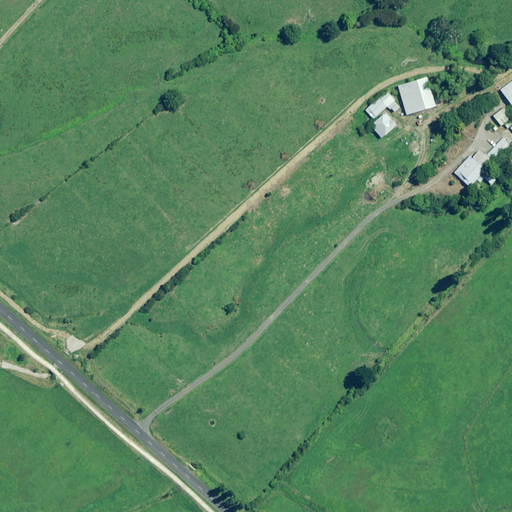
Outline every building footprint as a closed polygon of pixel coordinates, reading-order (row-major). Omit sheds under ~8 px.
[(435,106),(427,78),(397,86),(405,115),(435,106)] [(511,80),(500,90),(511,106),(511,80)] [(400,107),(386,91),(365,110),(372,119),(387,106),(393,112),(400,107)] [(500,110),(488,119),(495,129),(508,120),(500,110)] [(396,125),(385,113),(373,123),(375,126),(372,128),(381,138),(396,125)] [(509,145),(502,138),(485,156),(479,150),(471,158),(469,156),(454,172),(469,187),(476,179),(479,182),(488,173),(485,171),(509,145)] [(489,174),(485,179),(491,185),(495,180),(489,174)] [(253,213),(257,217),(262,211),(258,208),(253,213)] [(208,255),(202,259),(206,263),(211,259),(208,255)]
